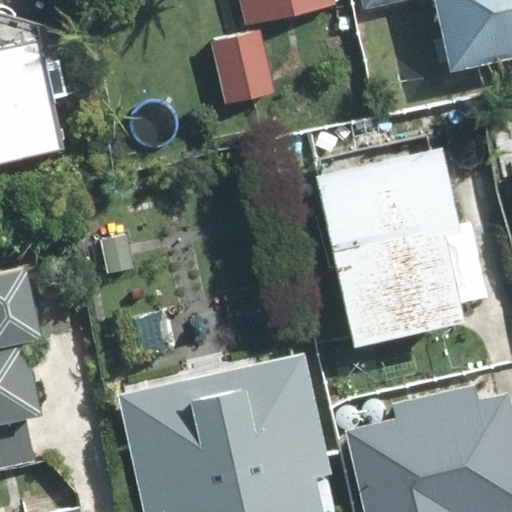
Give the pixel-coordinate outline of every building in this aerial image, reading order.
[(336,3),(335,0),(247,0),(253,22),(336,3)] [(511,0),(364,0),(368,16),(439,0),(440,0),(457,69),(511,56),(511,0)] [(0,166),(72,151),(44,27),(0,13),(0,14),(3,25),(0,25),(0,166)] [(274,92),(261,33),(217,42),(230,102),(274,92)] [(451,152),(327,178),(362,345),(473,321),(455,238),(469,235),(451,152)] [(0,467),(36,459),(28,421),(46,417),(29,344),(33,342),(47,340),(30,267),(0,273),(0,467)] [(308,356),(126,397),(151,511),(157,511),(170,509),(170,511),(329,511),(321,475),(335,472),(308,356)] [(400,423),(355,433),(372,511),(511,511),(511,394),(485,400),(483,388),(396,407),(400,423)]
